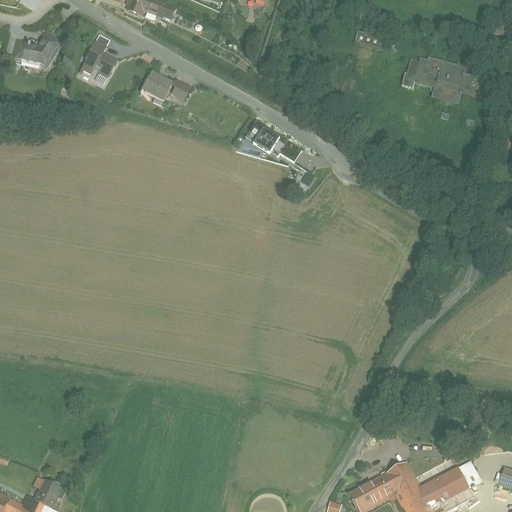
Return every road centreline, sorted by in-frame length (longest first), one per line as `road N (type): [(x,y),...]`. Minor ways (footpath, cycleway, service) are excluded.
road 1 (residential): [(315,511),(368,429),(403,353),(473,274),(470,251),(457,239),(348,172),(330,147)]
road 2 (residential): [(330,147),(67,0)]
road 3 (residential): [(330,147),(511,226)]
